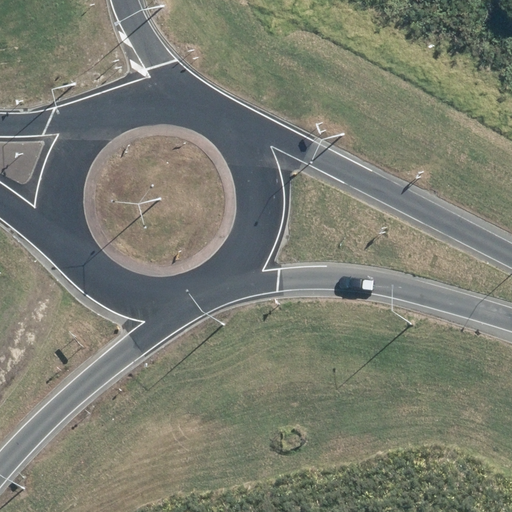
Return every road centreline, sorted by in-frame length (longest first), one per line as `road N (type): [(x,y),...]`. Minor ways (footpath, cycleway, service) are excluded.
road 1 (secondary): [(231,123),(290,142),(511,257)]
road 2 (secondary): [(511,321),(395,287),(336,280),(209,288)]
road 3 (motorway): [(175,298),(0,477)]
road 4 (secondary): [(231,123),(253,151),(264,207),(256,238),(209,288)]
road 5 (secondary): [(79,252),(60,201),(69,156),(103,116)]
